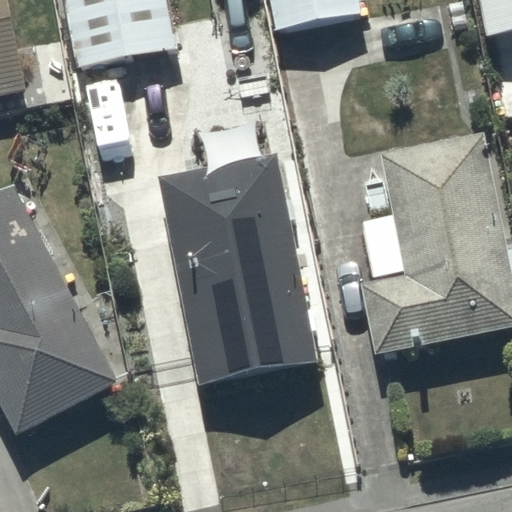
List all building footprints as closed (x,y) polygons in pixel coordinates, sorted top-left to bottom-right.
[(0,0),(0,105),(29,100),(9,0),(0,0)] [(64,0),(79,78),(178,60),(166,0),(64,0)] [(270,0),(278,41),(365,25),(360,0),(270,0)] [(511,117),(511,0),(479,0),(488,49),(501,120),(511,117)] [(363,296),(379,366),(511,339),(511,259),(511,260),(487,144),(383,165),(396,229),(366,236),(378,286),(406,279),(408,286),(363,296)] [(163,188),(200,397),(320,375),(282,166),(163,188)] [(0,408),(19,445),(122,394),(47,252),(54,248),(46,233),(39,237),(17,197),(0,205),(0,408)]
